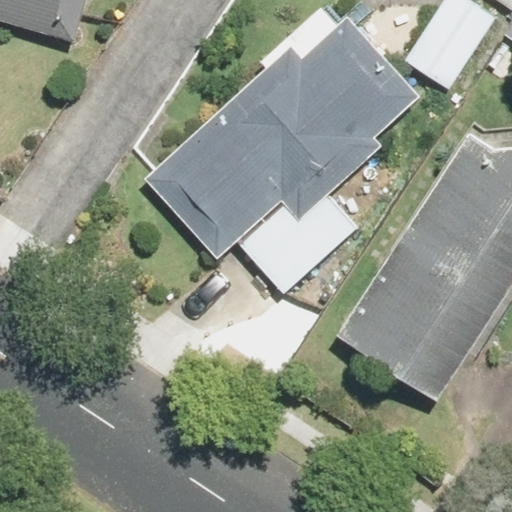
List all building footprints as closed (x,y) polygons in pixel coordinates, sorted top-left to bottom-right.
[(0,0),(0,25),(3,16),(91,41),(103,0),(0,0)] [(455,0),(422,57),(466,84),(505,18),(473,0),(455,0)] [(511,0),(495,0),(511,10),(511,0)] [(157,173),(228,256),(297,198),(312,216),(395,145),(387,135),(434,96),(370,22),(325,60),(310,43),(157,173)] [(511,144),(482,125),(349,334),(457,402),(511,315),(511,144)]
